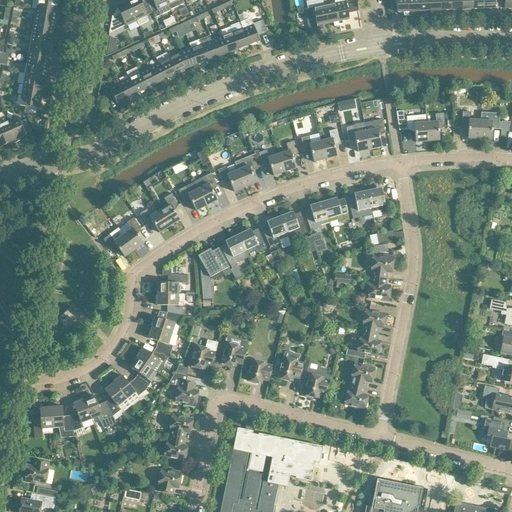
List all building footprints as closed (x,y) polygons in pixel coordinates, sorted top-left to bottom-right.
[(37,0),(36,10),(56,14),(58,3),(55,2),(55,0),(37,0)] [(128,2),(128,3),(136,21),(139,26),(149,21),(147,16),(152,13),(146,0),(141,3),(139,0),(133,0),(131,1),(129,2),(129,1),(128,1),(128,2)] [(147,0),(146,0),(152,13),(155,18),(161,15),(170,10),(165,0),(147,0)] [(165,0),(170,10),(184,3),(182,0),(165,0)] [(328,24),(324,5),(322,0),(314,0),(307,1),(308,8),(304,9),(307,22),(315,20),(317,30),(323,29),(322,25),(328,24)] [(334,0),(335,3),(334,3),(339,26),(344,25),(343,20),(349,19),(348,14),(358,11),(356,0),(349,0),(346,1),(345,0),(334,0)] [(409,16),(409,12),(408,12),(407,0),(396,0),(397,12),(403,12),(403,16),(409,16)] [(407,0),(408,12),(409,12),(419,11),(418,0),(407,0)] [(418,0),(419,11),(430,11),(429,0),(418,0)] [(440,0),(429,0),(430,11),(441,10),(440,0)] [(451,0),(440,0),(441,10),(451,10),(451,0)] [(461,0),(451,0),(451,10),(462,10),(461,0)] [(472,0),(461,0),(462,10),(473,9),(472,0)] [(472,0),(473,9),(484,9),(483,0),(472,0)] [(483,0),(484,9),(495,8),(495,2),(501,2),(500,0),(483,0)] [(232,1),(222,6),(223,9),(233,5),(232,1)] [(114,16),(112,16),(109,33),(128,24),(136,21),(128,3),(126,3),(127,4),(124,5),(124,4),(123,4),(124,5),(118,7),(120,13),(118,14),(114,16)] [(334,3),(324,5),(328,24),(333,22),(334,27),(339,26),(334,3)] [(36,10),(34,21),(54,24),(56,14),(36,10)] [(167,28),(177,23),(174,17),(164,21),(167,28)] [(240,23),(242,29),(249,45),(259,41),(257,36),(266,33),(267,32),(263,21),(254,24),(251,18),(240,23)] [(54,24),(34,21),(32,31),(52,35),(54,24)] [(242,29),(232,33),(238,49),(249,45),(242,29)] [(32,31),(30,42),(51,45),(52,35),(32,31)] [(232,33),(222,36),(228,53),(238,49),(232,33)] [(157,36),(147,40),(150,47),(160,42),(159,39),(157,36)] [(210,36),(199,40),(207,61),(218,57),(211,40),(210,36)] [(222,36),(211,40),(218,57),(228,53),(222,36)] [(189,44),(191,48),(197,65),(207,61),(199,40),(189,44)] [(30,42),(29,53),(49,56),(51,45),(30,42)] [(108,48),(107,54),(117,49),(115,45),(108,48)] [(137,45),(127,50),(129,53),(139,49),(137,45)] [(186,69),(197,65),(191,48),(179,52),(186,69)] [(176,74),(186,69),(179,52),(168,58),(176,74)] [(29,53),(27,63),(47,67),(49,56),(29,53)] [(156,58),(159,63),(167,79),(176,74),(168,58),(166,53),(156,58)] [(27,63),(25,74),(45,77),(47,67),(27,63)] [(157,84),(167,79),(159,63),(149,68),(157,84)] [(136,67),(126,73),(129,78),(137,94),(147,89),(139,73),(136,67)] [(149,68),(139,73),(147,89),(157,84),(149,68)] [(25,74),(23,84),(43,88),(45,77),(25,74)] [(129,78),(119,83),(127,99),(137,94),(129,78)] [(117,104),(127,99),(119,83),(109,88),(109,89),(106,91),(104,97),(107,103),(114,99),(117,104)] [(23,84),(21,95),(41,99),(43,88),(23,84)] [(41,99),(21,95),(19,106),(25,107),(24,113),(28,114),(27,116),(35,117),(36,109),(39,110),(41,99)] [(480,139),(481,121),(471,120),(471,112),(463,112),(462,125),(468,125),(468,139),(480,139)] [(481,121),(480,139),(492,140),(492,127),(499,127),(500,114),(481,113),(481,121)] [(436,122),(426,123),(427,141),(439,140),(438,127),(445,127),(444,114),(435,114),(436,122)] [(425,115),(407,117),(408,130),(414,129),(415,142),(427,141),(426,123),(425,115)] [(0,131),(6,145),(16,140),(7,122),(5,116),(4,117),(1,117),(0,117),(0,131)] [(18,117),(7,122),(16,140),(25,136),(26,137),(32,134),(26,120),(20,122),(18,117)] [(385,133),(382,120),(364,124),(366,131),(369,150),(381,147),(379,134),(385,133)] [(502,122),(501,130),(501,137),(507,137),(510,122),(502,122)] [(358,152),(369,150),(366,131),(356,133),(354,126),(346,128),(349,141),(355,139),(358,152)] [(330,139),(321,141),(325,159),(337,156),(334,144),(340,142),(337,129),(329,131),(330,139)] [(314,162),(325,159),(321,141),(311,144),(309,136),(301,138),(304,151),(310,150),(314,162)] [(288,151),(279,154),(285,172),(296,168),(292,156),(298,154),(294,141),(286,144),(288,151)] [(258,150),(254,151),(260,167),(263,165),(269,163),(273,176),(285,172),(279,154),(269,158),(267,150),(259,153),(258,150)] [(257,168),(252,156),(235,163),(238,170),(245,187),(256,183),(251,171),(257,168)] [(234,192),(245,187),(238,170),(229,174),(226,167),(218,170),(223,182),(229,180),(234,192)] [(195,182),(207,206),(217,200),(213,192),(211,188),(217,185),(211,174),(195,182)] [(196,211),(207,206),(195,182),(178,191),(179,192),(184,202),(190,199),(196,211)] [(384,200),(382,192),(381,188),(368,191),(373,215),(381,213),(382,216),(390,214),(388,203),(387,199),(384,200)] [(355,197),(348,198),(353,219),(373,215),(368,191),(354,193),(355,197)] [(160,211),(169,226),(180,220),(173,209),(178,205),(171,194),(164,199),(168,205),(160,211)] [(337,198),(323,202),(328,219),(329,223),(338,220),(339,223),(349,220),(344,199),(337,201),(337,198)] [(311,209),(304,211),(311,231),(321,228),(321,225),(319,222),(328,219),(323,202),(310,206),(311,209)] [(169,226),(160,211),(151,216),(147,209),(140,214),(147,225),(152,222),(159,233),(169,226)] [(293,211),(280,217),(287,237),(296,234),(297,237),(307,233),(300,212),(294,215),(293,211)] [(268,225),(261,227),(270,247),(280,243),(279,240),(287,237),(280,217),(267,222),(268,225)] [(123,235),(134,250),(144,243),(136,232),(141,228),(133,218),(127,223),(131,229),(123,235)] [(250,229),(237,235),(247,255),(255,251),(256,253),(266,249),(258,229),(252,232),(250,229)] [(393,231),(377,234),(379,244),(395,241),(404,239),(403,231),(393,233),(393,231)] [(320,234),(312,236),(318,252),(325,250),(320,234)] [(134,250),(123,235),(115,241),(110,235),(103,240),(111,251),(117,247),(124,257),(134,250)] [(226,244),(220,247),(232,269),(231,270),(232,273),(236,279),(242,276),(236,263),(248,257),(249,257),(247,255),(237,235),(225,241),(226,244)] [(210,249),(198,256),(199,259),(203,299),(212,299),(210,278),(222,271),(226,277),(232,273),(230,270),(219,248),(212,252),(210,249)] [(277,252),(271,254),(271,255),(275,263),(280,261),(277,252)] [(271,255),(266,258),(269,265),(270,264),(274,262),(271,255)] [(384,255),(383,257),(373,256),(371,271),(371,277),(387,279),(388,273),(390,273),(392,273),(392,272),(392,270),(394,256),(384,255)] [(335,274),(334,287),(339,288),(339,283),(343,284),(346,281),(347,276),(335,274)] [(157,283),(157,294),(178,294),(178,292),(178,283),(187,284),(187,276),(171,276),(167,276),(168,276),(170,276),(170,283),(168,283),(157,283)] [(387,279),(371,277),(370,283),(368,298),(389,301),(390,289),(390,287),(390,286),(389,285),(386,285),(387,279)] [(157,294),(157,305),(167,305),(170,306),(170,313),(183,315),(183,305),(185,305),(184,294),(178,294),(157,294)] [(511,308),(506,309),(506,302),(491,299),(489,309),(501,311),(500,314),(506,316),(504,324),(511,326),(511,325),(511,308)] [(58,320),(66,328),(68,326),(70,325),(72,323),(74,321),(76,318),(77,316),(69,308),(58,320)] [(384,326),(386,314),(365,310),(362,325),(363,325),(362,331),(378,334),(379,328),(382,328),(383,329),(383,327),(384,326)] [(155,317),(152,328),(172,334),(175,324),(180,325),(183,315),(170,313),(167,313),(170,314),(167,321),(165,320),(155,317)] [(245,313),(244,316),(246,320),(253,322),(254,316),(245,313)] [(277,313),(275,319),(282,321),(284,315),(277,313)] [(152,328),(148,338),(158,341),(161,342),(158,349),(156,348),(156,349),(158,350),(170,355),(173,346),(175,345),(178,336),(172,334),(152,328)] [(504,338),(501,352),(506,353),(511,354),(511,332),(503,330),(501,337),(504,338)] [(378,334),(362,331),(360,337),(357,352),(377,356),(380,344),(380,342),(380,341),(379,341),(376,340),(378,334)] [(188,366),(203,369),(204,370),(205,368),(205,366),(212,367),(218,343),(207,340),(205,348),(195,346),(192,356),(191,356),(188,366)] [(232,366),(234,367),(235,367),(236,366),(236,363),(243,365),(247,349),(240,348),(240,347),(224,343),(222,353),(223,353),(221,364),(232,366)] [(143,349),(137,358),(154,370),(158,373),(159,371),(164,370),(163,365),(170,355),(158,350),(154,356),(152,354),(143,349)] [(280,367),(278,378),(289,381),(291,381),(292,381),(293,380),(293,377),(300,379),(304,364),(297,362),(299,355),(284,352),(283,358),(281,357),(279,367),(280,367)] [(509,382),(511,382),(511,367),(511,368),(508,367),(509,360),(488,356),(482,355),(481,364),(486,365),(492,367),(492,368),(502,370),(500,381),(509,383),(509,382)] [(137,358),(130,367),(139,373),(141,375),(137,381),(135,379),(134,379),(136,381),(146,390),(152,382),(148,379),(154,370),(137,358)] [(258,383),(260,384),(261,384),(262,380),(269,382),(273,366),(266,364),(252,360),(249,371),(248,370),(245,380),(258,383)] [(355,363),(351,378),(350,384),(366,388),(367,382),(370,383),(371,383),(372,382),(372,380),(375,369),(355,363)] [(175,373),(186,375),(188,368),(179,366),(175,373)] [(315,398),(317,398),(318,398),(319,397),(319,394),(326,396),(330,380),(331,377),(324,375),(325,370),(319,369),(318,371),(309,369),(307,375),(309,375),(306,385),(305,385),(302,394),(315,398)] [(188,376),(186,375),(175,373),(169,384),(175,385),(176,379),(180,380),(179,387),(178,386),(175,401),(186,403),(185,405),(195,407),(198,394),(198,392),(199,391),(195,390),(196,383),(186,381),(188,376)] [(122,376),(113,383),(126,399),(135,392),(138,396),(146,390),(136,381),(130,386),(129,384),(122,376)] [(113,383),(105,390),(111,398),(112,400),(107,405),(105,402),(106,405),(113,416),(121,410),(118,406),(126,399),(113,383)] [(366,388),(350,384),(348,390),(344,405),(355,407),(354,409),(355,409),(364,412),(367,399),(368,397),(368,395),(367,395),(364,394),(366,388)] [(484,386),(483,392),(494,394),(493,401),(491,409),(498,411),(498,412),(501,413),(504,413),(506,413),(511,413),(511,397),(498,395),(499,389),(484,386)] [(95,396),(84,400),(92,419),(97,417),(104,429),(106,428),(117,424),(117,423),(116,421),(113,416),(106,405),(99,408),(98,405),(95,396)] [(70,416),(71,419),(74,431),(83,428),(81,423),(92,419),(84,400),(73,404),(77,413),(78,416),(71,419),(70,416)] [(62,406),(51,407),(52,428),(58,428),(60,437),(75,436),(74,431),(71,419),(63,419),(63,417),(62,406)] [(52,428),(51,407),(40,408),(40,421),(34,422),(34,419),(33,419),(35,438),(42,438),(42,429),(52,428)] [(456,413),(455,417),(470,420),(471,412),(457,409),(456,413)] [(191,430),(193,419),(172,415),(169,429),(170,429),(169,436),(184,439),(186,433),(189,433),(190,434),(190,432),(191,430)] [(502,449),(501,450),(503,450),(504,450),(509,451),(511,440),(506,439),(507,432),(503,431),(504,423),(485,420),(483,430),(488,431),(487,436),(491,437),(490,444),(489,446),(489,447),(496,448),(502,449)] [(141,422),(140,429),(147,431),(148,424),(141,422)] [(253,431),(237,428),(220,511),(272,511),(278,485),(287,487),(290,476),(296,477),(295,478),(311,481),(314,466),(312,466),(313,461),(319,462),(323,447),(258,434),(258,435),(252,434),(253,431)] [(184,439),(169,436),(167,442),(164,456),(184,461),(187,449),(187,447),(187,446),(186,446),(183,445),(184,439)] [(128,444),(123,447),(127,453),(132,449),(128,444)] [(25,482),(35,484),(35,482),(46,484),(49,469),(48,469),(49,463),(33,460),(32,466),(28,465),(25,482)] [(174,488),(177,488),(178,489),(179,487),(179,485),(182,472),(172,470),(172,472),(161,470),(158,485),(159,485),(157,491),(173,494),(174,488)] [(115,471),(107,472),(109,480),(116,479),(115,471)] [(414,511),(415,508),(418,508),(422,488),(377,479),(373,499),(375,500),(373,508),(366,506),(364,511),(414,511)] [(511,487),(498,484),(496,492),(510,495),(511,490),(511,488),(511,487)] [(95,485),(85,488),(93,496),(95,485)] [(36,494),(50,497),(51,491),(37,488),(36,494)] [(56,498),(36,494),(35,501),(21,498),(18,511),(39,511),(40,511),(41,511),(45,508),(54,510),(56,498)] [(491,511),(492,509),(456,502),(453,511),(491,511)]
